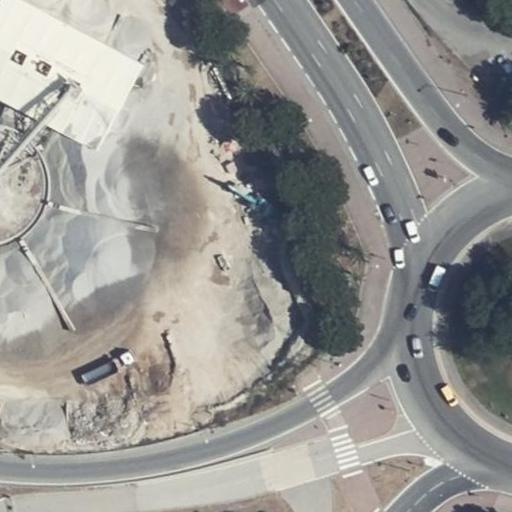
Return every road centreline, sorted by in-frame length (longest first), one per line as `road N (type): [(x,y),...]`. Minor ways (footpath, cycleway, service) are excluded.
road 1 (unknown): [(0,358),(91,338),(124,311),(179,235),(193,198),(195,104),(161,0)]
road 2 (trunk): [(400,338),(379,365),(273,428),(109,472),(0,474)]
road 3 (primary): [(284,0),(386,170),(417,268)]
road 4 (primary): [(511,187),(443,127),(358,0)]
road 5 (primary): [(400,338),(417,407),(473,466)]
road 6 (primary): [(511,195),(477,207),(443,233),(417,268)]
